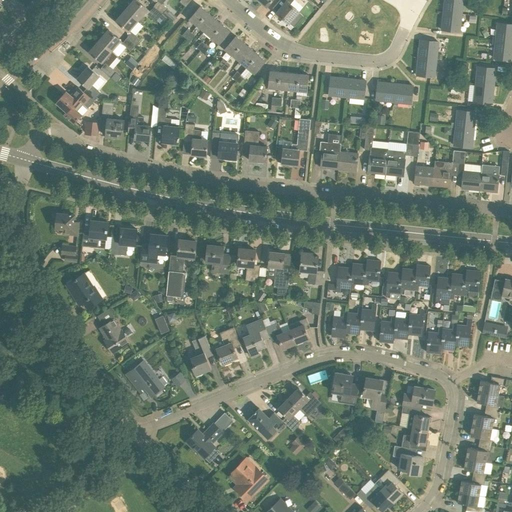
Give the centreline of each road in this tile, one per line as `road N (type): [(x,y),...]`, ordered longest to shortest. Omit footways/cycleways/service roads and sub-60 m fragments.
road 1 (unclassified): [(511,214),(178,173),(81,148),(53,129),(44,129),(27,161)]
road 2 (tertiary): [(511,242),(245,215),(27,161)]
road 3 (residential): [(417,511),(438,480),(454,398),(436,373),(337,355),(135,431)]
road 4 (unclassified): [(135,431),(33,276),(19,210),(27,161)]
road 5 (unclassified): [(414,11),(396,46),(373,61),(302,52),(230,0)]
road 6 (unclassified): [(0,89),(97,0)]
